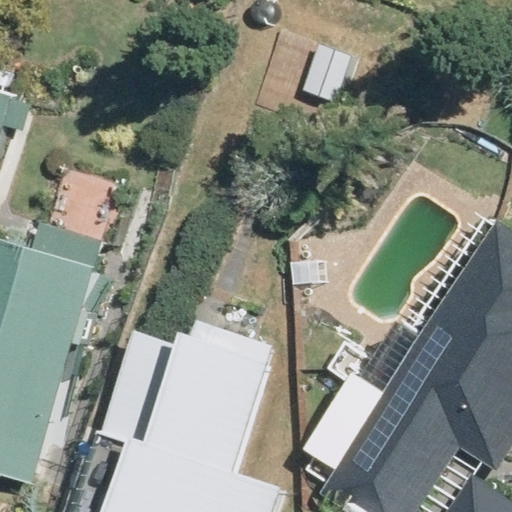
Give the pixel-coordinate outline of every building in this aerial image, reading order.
[(36,86),(0,74),(0,186),(6,188),(36,86)] [(0,472),(55,491),(132,253),(62,230),(56,249),(0,230),(0,472)] [(511,272),(458,348),(427,326),(321,478),(370,511),(443,511),(489,446),(511,461),(511,272)] [(161,335),(122,440),(174,459),(153,511),(299,511),(308,490),(272,477),(312,369),(219,335),(212,353),(161,335)] [(511,511),(511,497),(488,481),(465,511),(511,511)]
